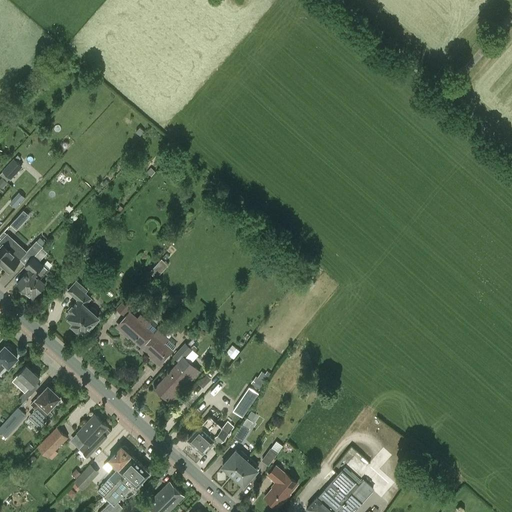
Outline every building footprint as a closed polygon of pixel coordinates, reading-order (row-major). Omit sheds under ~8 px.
[(19,107),(15,103),(7,113),(11,117),(19,107)] [(68,151),(75,144),(70,139),(63,146),(68,151)] [(18,157),(0,172),(8,181),(25,166),(18,157)] [(10,201),(17,207),(26,196),(20,190),(10,201)] [(0,240),(0,243),(2,246),(0,248),(0,263),(9,272),(20,260),(26,265),(43,246),(42,245),(45,242),(39,237),(27,250),(7,233),(6,232),(10,227),(15,231),(21,224),(15,218),(0,234),(0,237),(1,239),(0,240)] [(24,266),(29,270),(18,283),(26,290),(26,293),(30,297),(32,295),(33,297),(45,283),(40,278),(48,269),(44,265),(44,264),(40,260),(47,252),(42,247),(43,246),(26,265),(24,266)] [(100,316),(86,305),(92,298),(86,292),(88,290),(76,280),(66,290),(77,300),(74,303),(75,304),(68,312),(69,313),(67,315),(75,321),(71,325),(79,331),(81,329),(85,333),(100,316)] [(132,290),(116,308),(124,315),(132,307),(133,308),(141,298),(132,290)] [(140,314),(136,318),(130,312),(118,325),(142,347),(158,330),(140,314)] [(176,346),(158,330),(142,347),(161,363),(172,350),(176,346)] [(179,362),(176,364),(155,388),(168,400),(167,400),(171,404),(179,395),(175,392),(188,377),(192,380),(200,371),(185,357),(191,351),(184,344),(172,356),(179,362)] [(235,357),(240,349),(232,345),(227,353),(235,357)] [(8,346),(6,347),(5,346),(0,351),(0,372),(1,372),(7,365),(9,367),(18,358),(11,352),(12,349),(8,346)] [(40,385),(36,382),(40,378),(26,366),(18,375),(21,378),(18,382),(23,387),(27,383),(30,386),(18,398),(23,402),(40,385)] [(205,386),(213,377),(207,372),(199,381),(205,386)] [(49,386),(36,399),(35,398),(30,404),(35,408),(33,410),(45,421),(52,414),(48,410),(55,403),(58,404),(61,400),(60,398),(61,397),(49,386)] [(242,417),(258,393),(248,387),(233,411),(242,417)] [(0,431),(6,437),(27,415),(16,405),(9,413),(11,414),(0,426),(0,431)] [(111,431),(107,428),(108,427),(95,414),(77,432),(86,441),(79,448),(83,452),(83,453),(88,457),(108,436),(107,435),(111,431)] [(209,415),(200,426),(188,438),(195,444),(216,421),(209,415)] [(222,427),(216,421),(195,444),(203,452),(214,440),(218,444),(234,427),(227,420),(222,427)] [(241,442),(250,429),(242,424),(233,437),(241,442)] [(48,457),(68,437),(57,426),(37,446),(48,457)] [(109,459),(114,464),(112,466),(116,470),(97,489),(103,495),(104,495),(124,473),(120,469),(127,462),(125,460),(131,454),(129,452),(129,448),(125,445),(122,446),(121,445),(109,459)] [(270,447),(261,460),(269,465),(278,452),(270,447)] [(233,475),(248,457),(241,450),(239,452),(236,450),(222,466),(233,475)] [(124,473),(104,495),(103,495),(110,502),(98,511),(116,511),(122,507),(117,501),(134,483),(137,486),(150,472),(131,454),(125,460),(127,462),(120,469),(124,473)] [(248,457),(233,475),(244,485),(258,469),(255,467),(257,465),(248,457)] [(83,489),(99,472),(91,464),(74,481),(75,482),(72,485),(77,490),(80,487),(83,489)] [(271,486),(273,488),(265,497),(278,507),(298,483),(275,464),(266,475),(274,482),(271,486)] [(307,508),(310,511),(353,511),(363,502),(374,489),(363,480),(362,481),(344,466),(332,481),(318,497),(317,496),(307,508)] [(167,511),(184,496),(170,481),(147,504),(155,511),(167,511)] [(123,511),(132,511),(142,503),(135,496),(121,509),(123,511)]
